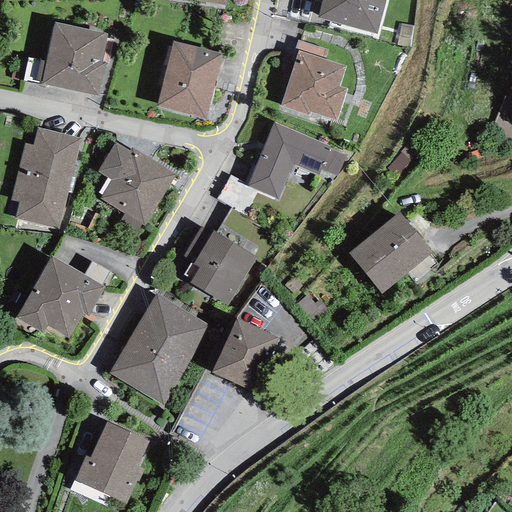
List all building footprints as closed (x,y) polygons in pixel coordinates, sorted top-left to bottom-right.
[(386,0),(321,0),(317,19),(377,35),(386,0)] [(107,34),(54,22),(41,84),(97,96),(104,63),(101,63),(107,34)] [(222,53),(172,41),(156,107),(205,119),(222,53)] [(345,66),(297,51),(280,107),(309,116),(310,113),(336,121),(346,89),(339,87),(345,66)] [(330,147),(273,122),(246,186),(278,200),(293,165),(318,175),(320,170),(329,149),(330,147)] [(80,139),(36,128),(32,146),(24,144),(10,200),(18,202),(14,218),(57,229),(80,139)] [(129,151),(114,142),(97,171),(111,180),(100,199),(144,226),(175,175),(130,148),(129,151)] [(346,156),(329,149),(320,170),(337,177),(346,156)] [(432,253),(399,212),(348,253),(381,294),(432,253)] [(182,256),(193,263),(210,233),(199,227),(182,256)] [(255,256),(212,230),(210,233),(193,263),(199,267),(189,283),(226,305),(255,256)] [(104,287),(50,256),(15,318),(43,334),(47,326),(68,338),(81,314),(88,317),(104,287)] [(209,324),(155,294),(109,374),(162,407),(209,324)] [(262,331),(237,318),(210,372),(230,382),(249,392),(276,338),(262,331)] [(148,442),(106,423),(89,459),(85,457),(74,481),(125,505),(136,481),(138,482),(143,470),(137,467),(148,442)]
